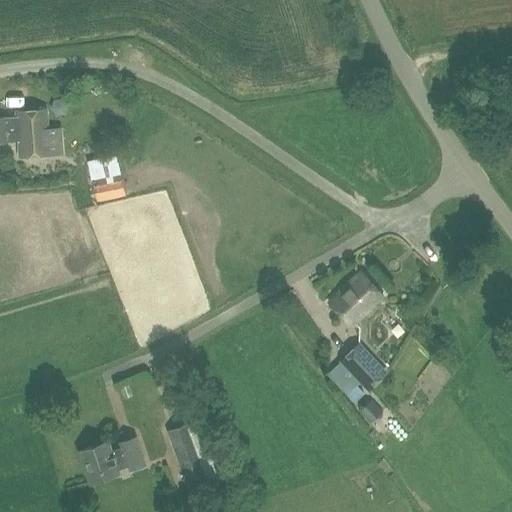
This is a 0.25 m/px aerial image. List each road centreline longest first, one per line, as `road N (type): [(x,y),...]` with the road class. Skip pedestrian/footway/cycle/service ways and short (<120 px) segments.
road 1 (unclassified): [(383,224),(153,78),(94,63),(0,70)]
road 2 (unclassified): [(383,224),(181,341),(109,373)]
road 3 (unclassified): [(469,171),(368,0)]
